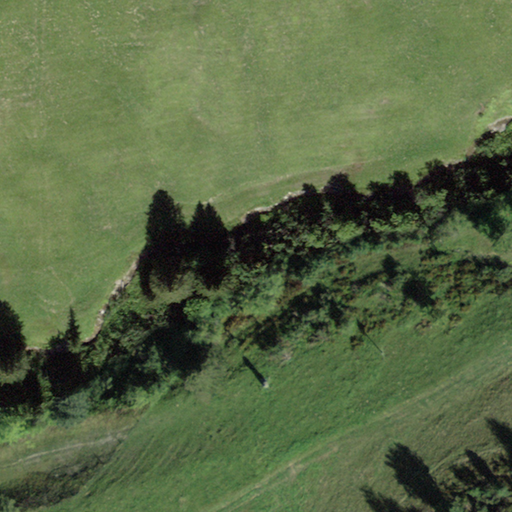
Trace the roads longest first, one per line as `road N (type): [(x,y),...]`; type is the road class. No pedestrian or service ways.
road 1 (track): [(0,465),(97,440),(398,411)]
road 2 (track): [(398,411),(218,511)]
road 3 (track): [(398,411),(511,361)]
